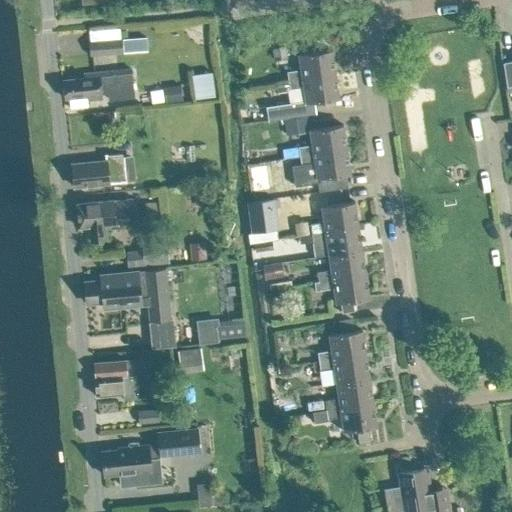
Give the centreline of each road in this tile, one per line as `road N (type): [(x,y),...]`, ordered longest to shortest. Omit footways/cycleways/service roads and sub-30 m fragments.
road 1 (residential): [(100,511),(45,0)]
road 2 (unclassified): [(511,386),(424,402),(369,46),(385,12)]
road 3 (unclassified): [(488,124),(511,274)]
